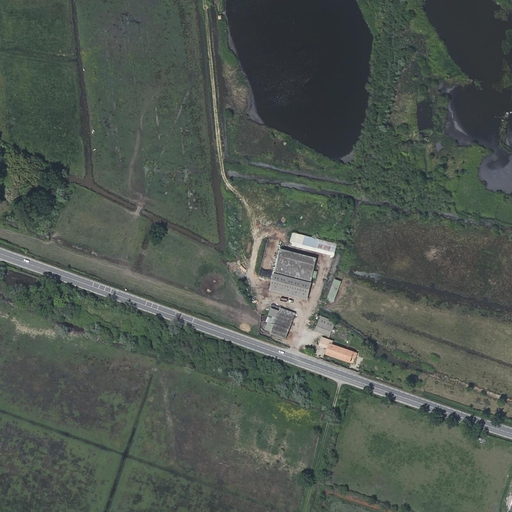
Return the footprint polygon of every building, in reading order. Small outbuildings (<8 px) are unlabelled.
[(319,240),(317,248),(335,253),(337,246),(319,240)] [(316,258),(281,250),(271,291),(308,300),(313,283),(310,282),(316,258)] [(260,269),(258,278),(270,280),(272,271),(260,269)] [(341,282),(335,280),(328,300),(334,302),(341,282)] [(267,320),(276,323),(278,317),(269,314),(267,320)] [(278,317),(276,323),(272,334),(287,339),(292,322),(278,317)] [(316,330),(329,336),(335,322),(322,317),(316,330)] [(320,336),(318,343),(329,347),(327,353),(351,362),(354,352),(341,347),(342,344),(320,336)]
